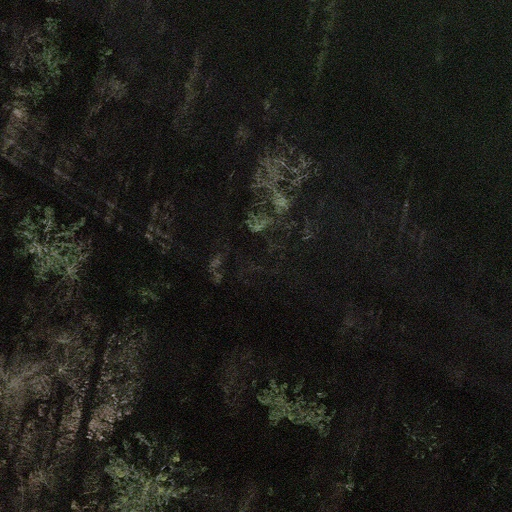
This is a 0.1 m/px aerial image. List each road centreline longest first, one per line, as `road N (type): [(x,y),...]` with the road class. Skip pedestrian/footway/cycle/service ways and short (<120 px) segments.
road 1 (track): [(0,142),(511,414)]
road 2 (track): [(511,309),(254,117),(141,0)]
